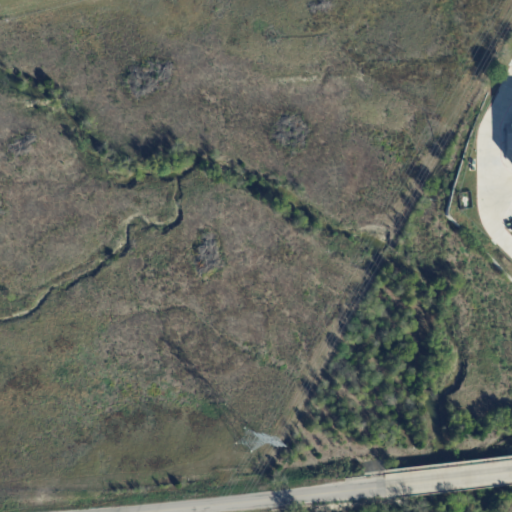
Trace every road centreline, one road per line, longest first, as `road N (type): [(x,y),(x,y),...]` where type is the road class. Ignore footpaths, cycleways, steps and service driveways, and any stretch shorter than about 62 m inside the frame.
road 1 (secondary): [(379,487),(149,511)]
road 2 (secondary): [(511,471),(379,487)]
